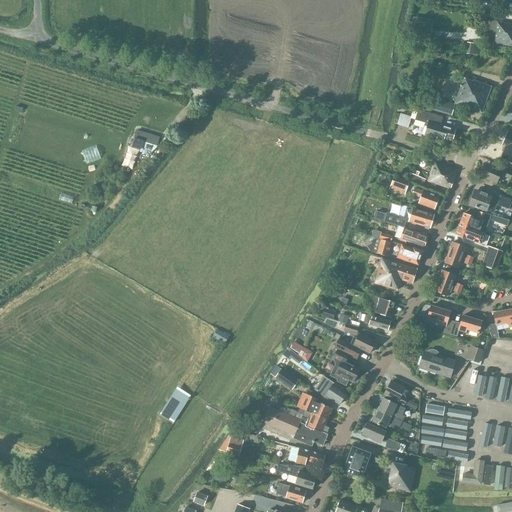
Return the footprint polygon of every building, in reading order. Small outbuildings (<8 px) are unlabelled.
[(410,41),(430,43),(432,23),(412,21),(410,41)] [(493,44),(511,47),(511,25),(488,21),(486,36),(494,38),(493,44)] [(465,54),(473,55),(475,43),(466,42),(465,54)] [(454,105),(481,114),(490,88),(473,82),(472,83),(464,80),(463,82),(454,105)] [(433,111),(451,116),(455,105),(436,100),(433,111)] [(436,138),(451,142),(455,131),(440,126),(442,118),(418,111),(415,121),(424,124),(425,121),(428,122),(424,136),(436,140),(436,138)] [(397,125),(408,129),(411,118),(400,115),(397,125)] [(132,148),(140,150),(143,141),(156,145),(159,138),(137,131),(132,148)] [(511,135),(507,133),(502,145),(506,147),(511,149),(511,135)] [(511,149),(506,147),(501,158),(511,162),(511,149)] [(434,189),(436,184),(450,190),(457,169),(434,162),(427,182),(432,183),(430,188),(434,189)] [(481,177),(497,183),(500,175),(510,180),(511,180),(511,173),(499,168),(498,170),(486,165),(481,177)] [(409,182),(422,187),(425,180),(412,175),(409,182)] [(390,187),(405,193),(409,182),(395,176),(390,187)] [(421,198),(419,204),(434,209),(435,207),(436,207),(437,204),(436,202),(438,197),(424,192),(415,189),(413,195),(421,198)] [(469,205),(486,211),(491,197),(479,192),(478,194),(474,192),(469,205)] [(497,205),(508,209),(511,200),(500,196),(497,205)] [(383,221),(404,227),(405,221),(430,228),(430,226),(432,226),(433,222),(431,221),(434,214),(407,207),(404,218),(386,213),(383,221)] [(476,219),(482,221),(485,215),(484,214),(479,212),(476,219)] [(459,225),(479,232),(484,234),(492,215),(485,213),(484,214),(485,215),(482,221),(476,219),(463,214),(459,225)] [(456,235),(481,244),(486,246),(489,237),(484,235),(484,234),(479,232),(459,225),(456,235)] [(400,240),(424,249),(428,237),(404,228),(400,240)] [(380,238),(391,242),(393,236),(381,233),(380,238)] [(377,253),(387,257),(391,242),(380,240),(377,253)] [(449,252),(462,257),(466,247),(453,242),(449,252)] [(398,258),(418,265),(423,251),(413,248),(413,249),(402,246),(398,258)] [(481,266),(492,270),(499,250),(488,246),(481,266)] [(445,263),(458,268),(462,257),(449,252),(445,263)] [(374,283),(397,290),(400,280),(413,284),(417,269),(381,258),(374,283)] [(442,270),(438,281),(451,286),(455,275),(442,270)] [(438,281),(434,292),(447,296),(451,286),(438,281)] [(336,285),(334,292),(344,295),(345,288),(346,288),(336,285)] [(377,304),(375,312),(390,317),(395,303),(372,296),(370,301),(377,304)] [(443,333),(450,335),(454,322),(448,320),(450,312),(431,306),(427,318),(439,321),(438,324),(445,326),(443,333)] [(495,324),(488,325),(491,338),(498,337),(496,325),(508,323),(509,328),(511,327),(511,309),(493,313),(495,324)] [(363,323),(388,330),(390,322),(366,315),(363,323)] [(450,335),(457,337),(459,330),(465,333),(466,330),(478,333),(482,322),(463,316),(460,324),(454,322),(450,335)] [(344,329),(357,333),(358,326),(346,323),(344,329)] [(213,336),(225,343),(229,336),(217,329),(213,336)] [(362,349),(370,353),(375,341),(359,333),(357,337),(354,336),(351,343),(362,349)] [(338,348),(349,354),(357,358),(362,349),(343,339),(338,348)] [(290,348),(299,354),(303,347),(294,342),(290,348)] [(357,374),(360,368),(346,361),(349,354),(338,348),(333,357),(338,359),(331,375),(338,379),(337,380),(346,385),(349,379),(353,382),(354,381),(355,381),(357,380),(359,376),(358,375),(357,374)] [(469,360),(479,363),(483,351),(473,348),(469,360)] [(418,368),(449,378),(454,362),(440,357),(440,356),(439,354),(438,353),(436,352),(435,351),(433,350),(431,350),(429,351),(427,352),(427,353),(424,352),(418,368)] [(275,378),(292,390),(298,381),(275,366),(270,372),(269,374),(275,378)] [(330,402),(332,399),(339,405),(346,394),(333,384),(333,383),(325,377),(315,390),(324,396),(323,397),(330,402)] [(390,380),(383,395),(384,395),(390,398),(404,405),(407,398),(401,395),(405,387),(390,380)] [(190,396),(181,390),(164,417),(173,423),(190,396)] [(312,414),(312,413),(327,419),(332,408),(317,402),(318,399),(302,392),(296,406),(300,408),(312,414)] [(378,410),(402,422),(405,417),(402,415),(405,409),(383,398),(378,410)] [(293,438),(312,446),(314,442),(323,446),(328,434),(326,434),(328,428),(324,427),(327,419),(312,413),(312,414),(300,408),(298,412),(291,409),(289,415),(269,407),(263,422),(294,435),(293,438)] [(372,422),(385,428),(388,422),(399,428),(402,422),(378,410),(372,422)] [(383,438),(385,433),(367,424),(362,436),(369,439),(380,442),(381,441),(386,443),(386,448),(396,451),(399,444),(383,438)] [(228,452),(240,455),(243,445),(231,441),(228,452)] [(289,459),(308,464),(309,461),(322,465),(325,455),(310,451),(292,447),(289,459)] [(343,471),(361,478),(370,454),(353,447),(343,471)] [(387,488),(410,493),(415,469),(392,464),(387,488)] [(289,475),(287,482),(312,490),(316,476),(307,473),(309,467),(280,465),(278,472),(289,475)] [(286,498),(302,503),(306,491),(290,486),(280,483),(276,494),(286,497),(286,498)] [(207,496),(197,493),(194,502),(204,505),(207,496)] [(378,510),(388,511),(399,511),(401,504),(380,500),(378,510)] [(335,511),(362,511),(363,509),(357,506),(356,508),(340,501),(335,511)]
